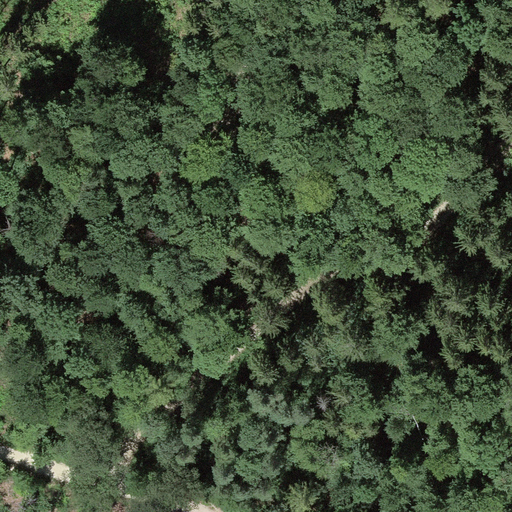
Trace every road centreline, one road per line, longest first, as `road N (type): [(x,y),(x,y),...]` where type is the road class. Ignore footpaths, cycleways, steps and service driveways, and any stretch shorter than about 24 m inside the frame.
road 1 (track): [(341,264),(323,263),(254,223),(231,171),(232,93),(263,0)]
road 2 (track): [(100,477),(148,422),(341,264)]
road 3 (track): [(511,137),(449,204),(384,252),(341,264)]
